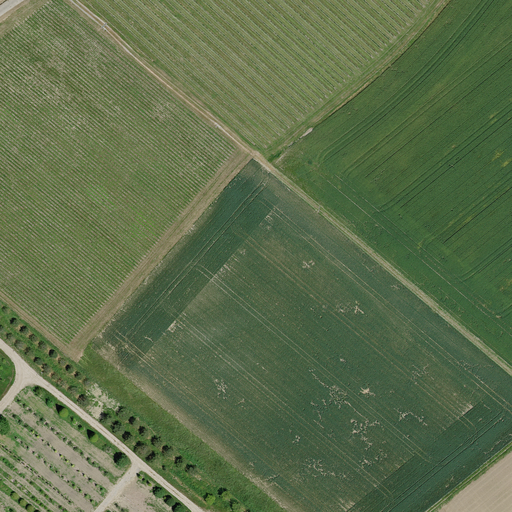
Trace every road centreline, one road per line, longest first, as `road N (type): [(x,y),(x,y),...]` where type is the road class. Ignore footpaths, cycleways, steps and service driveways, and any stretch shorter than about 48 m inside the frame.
road 1 (track): [(75,0),(260,159)]
road 2 (track): [(28,374),(198,511)]
